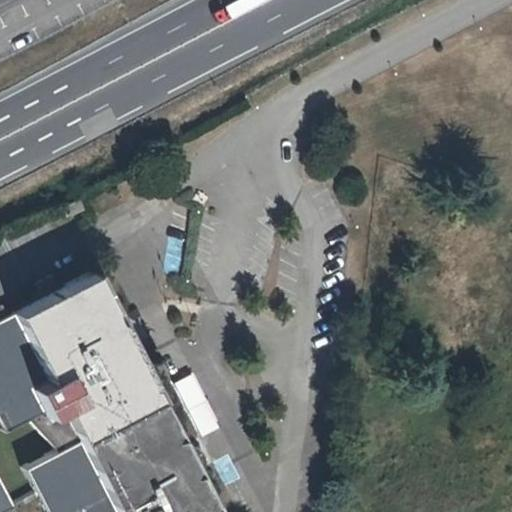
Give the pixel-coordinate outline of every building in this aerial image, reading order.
[(76,199),(64,204),(69,214),(81,208),(76,199)] [(181,273),(184,238),(166,236),(163,271),(181,273)] [(89,271),(82,274),(89,285),(93,281),(89,271)] [(0,427),(34,471),(1,487),(13,511),(211,511),(195,481),(204,468),(178,445),(132,354),(120,347),(113,331),(120,329),(93,281),(89,285),(82,274),(60,286),(53,275),(38,283),(44,295),(0,316),(0,427)] [(132,354),(120,329),(113,331),(120,347),(132,354)]
